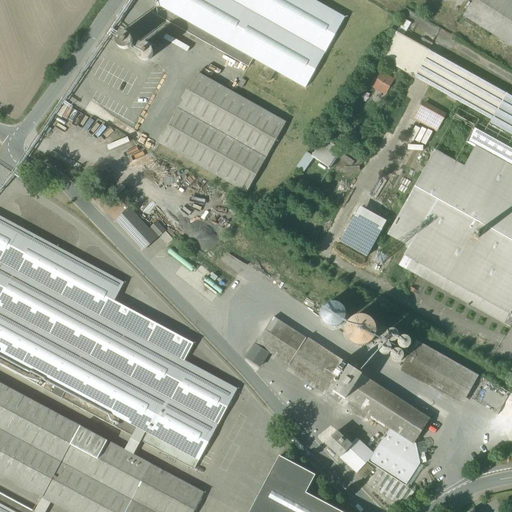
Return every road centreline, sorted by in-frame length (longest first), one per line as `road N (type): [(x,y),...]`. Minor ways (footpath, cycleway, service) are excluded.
road 1 (unclassified): [(13,144),(84,203),(370,511)]
road 2 (unclassified): [(115,0),(13,144)]
